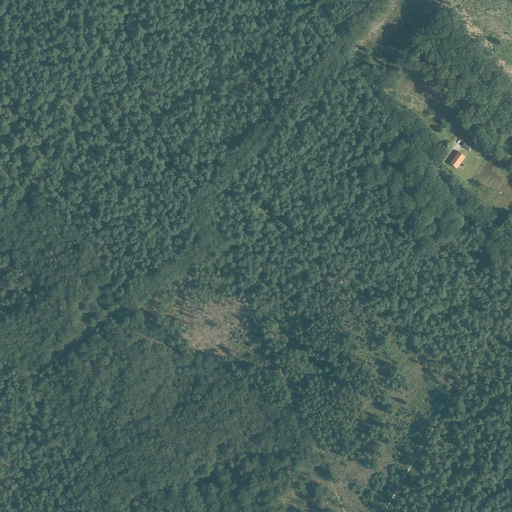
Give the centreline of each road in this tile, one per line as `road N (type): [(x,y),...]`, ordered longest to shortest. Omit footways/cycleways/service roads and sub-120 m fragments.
road 1 (track): [(345,511),(198,207),(384,0)]
road 2 (track): [(343,46),(511,260)]
road 3 (track): [(0,404),(211,235)]
road 4 (track): [(384,511),(511,298)]
